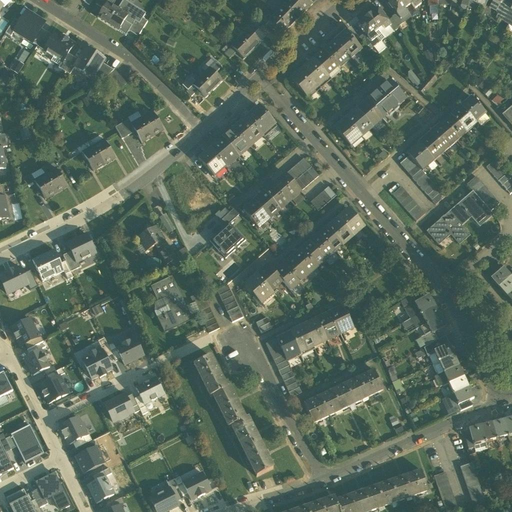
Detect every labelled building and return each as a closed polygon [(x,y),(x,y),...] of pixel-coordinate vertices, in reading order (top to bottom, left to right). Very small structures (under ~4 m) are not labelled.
[(0,0),(0,11),(11,1),(10,0),(0,0)] [(101,8),(103,9),(107,4),(104,2),(100,0),(98,0),(96,5),(101,8)] [(270,1),(282,9),(290,0),(269,0),(269,1),(270,1)] [(304,0),(290,0),(282,9),(287,13),(296,22),(312,5),(304,0)] [(404,10),(407,8),(400,0),(388,0),(385,3),(395,16),(396,16),(400,20),(408,15),(404,10)] [(400,0),(407,8),(411,5),(415,9),(421,5),(417,0),(400,0)] [(477,0),(475,4),(475,5),(484,10),(487,2),(483,0),(477,0)] [(498,7),(503,10),(508,1),(507,0),(503,0),(503,1),(502,1),(500,5),(498,7)] [(123,1),(117,10),(128,16),(118,32),(126,37),(129,32),(135,23),(139,25),(142,19),(145,15),(133,7),(123,1)] [(265,6),(278,13),(282,9),(270,1),(265,6)] [(475,5),(475,4),(469,1),(467,8),(467,9),(472,11),(475,5)] [(500,5),(493,1),(489,10),(496,13),(496,12),(498,7),(500,5)] [(511,4),(511,2),(508,1),(503,10),(498,19),(504,22),(510,11),(511,7),(511,6),(511,4)] [(108,25),(117,10),(113,7),(107,4),(103,9),(102,12),(97,19),(108,25)] [(467,9),(467,8),(461,6),(459,14),(465,15),(467,9)] [(287,13),(282,9),(278,13),(275,17),(274,16),(268,22),(274,28),(287,13)] [(378,9),(367,18),(378,31),(382,28),(385,31),(389,28),(391,26),(388,23),(389,22),(388,22),(378,9)] [(108,25),(118,32),(128,16),(117,10),(108,25)] [(14,33),(32,44),(41,30),(45,24),(26,12),(19,23),(13,32),(14,33)] [(296,22),(287,13),(274,28),(273,28),(277,31),(282,36),(296,22)] [(409,14),(408,15),(400,20),(403,24),(410,19),(409,14)] [(395,16),(392,19),(397,28),(403,24),(400,20),(396,16),(395,16)] [(374,34),(378,31),(367,18),(356,27),(363,35),(365,38),(367,40),(368,39),(371,43),(376,39),(377,38),(374,34)] [(129,32),(138,38),(142,30),(147,22),(142,19),(139,25),(135,23),(129,32)] [(398,29),(397,28),(392,19),(388,22),(389,22),(388,23),(391,26),(389,28),(392,32),(393,33),(398,29)] [(5,34),(11,38),(14,33),(13,32),(19,23),(14,20),(5,34)] [(248,31),(253,36),(259,29),(254,25),(248,31)] [(378,31),(384,39),(392,32),(389,28),(385,31),(382,28),(378,31)] [(32,44),(37,47),(46,33),(41,30),(32,44)] [(247,31),(239,40),(252,52),(260,44),(253,36),(248,31),(247,31)] [(374,34),(377,38),(380,43),(384,39),(378,31),(374,34)] [(53,37),(46,33),(37,47),(44,52),(53,37)] [(345,33),(334,43),(350,61),(361,51),(345,33)] [(43,52),(53,58),(61,64),(62,64),(68,55),(74,45),(55,34),(53,37),(44,52),(43,52)] [(380,43),(377,38),(376,39),(371,43),(368,39),(367,40),(365,38),(362,41),(359,38),(359,39),(363,43),(371,50),(373,49),(380,43)] [(175,42),(168,39),(166,45),(173,48),(175,42)] [(244,61),(252,52),(239,40),(230,48),(231,48),(235,53),(244,61)] [(339,70),(350,61),(334,43),(324,52),(338,69),(339,70)] [(386,49),(380,43),(373,49),(378,55),(386,49)] [(231,48),(230,48),(227,45),(221,51),(225,55),(231,48)] [(225,55),(229,59),(235,53),(231,48),(225,55)] [(87,73),(94,77),(95,76),(102,64),(104,61),(85,49),(78,61),(74,68),(86,75),(87,73)] [(24,52),(18,62),(23,65),(29,55),(24,52)] [(338,69),(324,52),(313,61),(328,78),(328,77),(338,69)] [(58,69),(64,72),(73,58),(68,55),(62,64),(61,64),(59,67),(58,69)] [(59,67),(61,64),(53,58),(51,62),(59,67)] [(78,61),(73,58),(64,72),(69,76),(74,68),(78,61)] [(210,70),(216,63),(212,59),(202,69),(206,73),(209,69),(210,70)] [(437,81),(451,65),(444,59),(417,91),(424,97),(437,82),(437,81)] [(18,62),(16,61),(9,71),(18,76),(24,66),(23,65),(18,62)] [(329,79),(328,78),(313,61),(302,70),(318,88),(329,79)] [(354,66),(350,61),(339,70),(344,75),(354,66)] [(210,70),(214,74),(221,68),(216,63),(210,70)] [(107,78),(114,72),(102,64),(95,76),(102,81),(107,78)] [(206,73),(201,78),(214,90),(222,82),(214,74),(210,70),(209,69),(206,73)] [(341,73),(338,69),(328,77),(331,81),(341,73)] [(307,98),(318,88),(302,70),(291,80),(307,98)] [(106,78),(110,83),(118,75),(114,71),(114,72),(107,78),(106,78)] [(416,87),(421,83),(412,72),(407,75),(416,87)] [(110,83),(114,87),(122,80),(118,75),(110,83)] [(205,99),(214,90),(201,78),(193,86),(193,87),(198,91),(205,99)] [(127,85),(122,80),(114,87),(118,92),(123,88),(127,85)] [(389,83),(367,102),(380,117),(383,120),(387,116),(387,115),(396,107),(397,108),(404,101),(389,83)] [(187,93),(191,98),(198,91),(193,87),(187,93)] [(499,96),(492,100),(497,106),(503,102),(499,96)] [(88,98),(82,101),(85,108),(92,105),(88,98)] [(466,103),(460,108),(475,124),(476,123),(485,115),(470,98),(469,99),(470,99),(471,100),(467,104),(466,103)] [(356,111),(370,126),(380,117),(367,102),(356,111)] [(67,106),(61,109),(65,115),(71,112),(67,106)] [(259,108),(246,119),(261,135),(262,137),(275,127),(259,108)] [(460,108),(450,117),(464,133),(465,135),(476,126),(475,124),(460,108)] [(346,120),(359,136),(370,126),(356,111),(346,120)] [(141,119),(138,113),(127,119),(128,121),(131,125),(135,123),(136,124),(142,121),(141,119)] [(142,119),(141,119),(152,138),(163,131),(152,113),(147,115),(148,117),(143,121),(142,119)] [(485,115),(476,123),(481,128),(490,121),(485,115)] [(383,120),(380,117),(370,126),(372,129),(383,120)] [(450,117),(439,126),(453,142),(455,144),(461,139),(459,137),(464,133),(450,117)] [(141,144),(152,138),(141,119),(142,121),(136,124),(135,123),(131,125),(130,125),(135,133),(141,144)] [(249,146),(261,135),(246,119),(234,129),(249,146)] [(350,146),(361,137),(359,136),(346,120),(334,130),(350,148),(351,148),(350,146)] [(115,129),(122,140),(135,133),(130,125),(131,125),(128,121),(115,129)] [(372,129),(370,126),(359,136),(361,137),(361,138),(372,129)] [(439,126),(429,135),(443,151),(444,153),(450,148),(448,146),(453,142),(439,126)] [(279,132),(275,127),(262,137),(263,138),(267,142),(279,132)] [(27,129),(19,131),(22,142),(30,140),(27,129)] [(237,156),(249,146),(234,129),(222,139),(237,156)] [(263,138),(262,137),(261,135),(249,146),(251,148),(263,138)] [(429,135),(418,144),(434,163),(440,157),(438,155),(443,151),(429,135)] [(238,157),(237,156),(222,139),(210,150),(226,168),(238,157)] [(100,146),(94,149),(104,166),(115,160),(104,141),(99,144),(100,146)] [(427,168),(434,163),(418,144),(406,155),(409,158),(413,162),(417,167),(420,171),(425,166),(427,168)] [(239,159),(251,148),(249,146),(237,156),(238,157),(239,159)] [(93,172),(104,166),(94,149),(88,153),(87,151),(82,154),(93,172)] [(210,150),(198,160),(206,169),(214,178),(226,168),(210,150)] [(382,162),(388,157),(384,152),(378,157),(382,162)] [(400,165),(404,170),(413,162),(409,158),(400,165)] [(299,164),(306,172),(311,168),(303,160),(299,164)] [(486,169),(490,173),(499,165),(495,161),(486,169)] [(404,170),(408,174),(417,167),(413,162),(404,170)] [(294,168),(302,176),(306,172),(299,164),(294,168)] [(490,173),(494,178),(503,170),(499,165),(490,173)] [(408,174),(412,179),(421,171),(420,171),(417,167),(408,174)] [(290,171),(297,180),(302,176),(294,168),(290,171)] [(319,177),(311,168),(306,172),(314,181),(319,177)] [(206,169),(197,177),(205,187),(207,189),(216,181),(214,178),(206,169)] [(40,181),(46,178),(41,170),(31,176),(34,182),(39,179),(40,181)] [(52,174),(46,178),(56,195),(67,188),(56,170),(51,172),(52,174)] [(494,178),(498,182),(507,174),(503,170),(494,178)] [(285,175),(293,184),(297,180),(290,171),(285,175)] [(412,179),(416,184),(425,176),(421,171),(412,179)] [(314,181),(306,172),(302,176),(309,185),(314,181)] [(498,182),(502,187),(511,179),(507,174),(498,182)] [(285,175),(274,184),(288,200),(299,191),(293,184),(285,175)] [(309,185),(302,176),(297,180),(305,189),(309,185)] [(416,184),(419,188),(429,180),(425,176),(416,184)] [(197,177),(193,181),(201,190),(205,187),(197,177)] [(45,201),(56,195),(46,178),(40,181),(39,179),(34,182),(45,201)] [(466,186),(470,190),(479,182),(475,178),(466,186)] [(502,187),(506,191),(511,185),(511,180),(511,179),(502,187)] [(305,189),(297,180),(293,184),(299,191),(300,193),(305,189)] [(419,188),(423,193),(432,185),(429,180),(419,188)] [(193,181),(184,189),(203,210),(212,202),(201,190),(193,181)] [(483,187),(479,182),(470,190),(472,192),(474,195),(483,187)] [(289,201),(288,200),(274,184),(264,193),(278,210),(289,201)] [(423,193),(427,197),(436,189),(432,185),(423,193)] [(487,191),(483,187),(474,195),(478,199),(487,191)] [(323,192),(331,201),(336,197),(328,188),(323,192)] [(405,193),(401,188),(392,196),(396,201),(405,193)] [(194,217),(203,210),(184,189),(176,197),(183,205),(194,217)] [(427,197),(431,202),(440,194),(436,189),(427,197)] [(289,201),(290,202),(301,193),(300,193),(299,191),(288,200),(289,201)] [(491,196),(487,191),(478,199),(482,204),(491,196)] [(319,196),(327,205),(331,201),(323,192),(319,196)] [(472,192),(449,213),(460,225),(474,213),(482,223),(492,215),(490,213),(486,208),(482,204),(478,199),(474,195),(472,192)] [(280,212),(278,210),(264,193),(253,203),(269,221),(280,212)] [(409,197),(405,193),(396,201),(400,205),(409,197)] [(444,198),(440,194),(431,202),(435,206),(444,198)] [(226,200),(230,205),(236,201),(231,195),(226,200)] [(314,200),(322,209),(327,205),(319,196),(314,200)] [(495,200),(491,196),(482,204),(486,208),(495,200)] [(179,209),(183,205),(176,197),(171,201),(179,209)] [(413,202),(409,197),(400,205),(404,210),(413,202)] [(0,220),(8,219),(4,198),(0,199),(0,220)] [(310,204),(318,213),(322,209),(314,200),(310,204)] [(499,205),(495,200),(486,208),(490,213),(499,205)] [(278,210),(280,212),(290,202),(289,201),(278,210)] [(417,206),(413,202),(404,210),(408,214),(417,206)] [(258,230),(269,221),(253,203),(243,212),(258,230)] [(421,211),(417,206),(408,214),(412,219),(421,211)] [(221,222),(230,213),(226,209),(222,213),(220,211),(215,216),(221,222)] [(220,222),(225,228),(229,224),(229,225),(239,216),(233,210),(230,213),(221,222),(220,222)] [(347,211),(337,220),(351,236),(352,237),(362,228),(347,211)] [(425,215),(421,211),(412,219),(416,223),(425,215)] [(469,236),(460,225),(449,213),(427,233),(438,245),(449,234),(459,245),(469,236)] [(166,216),(159,220),(168,235),(175,231),(166,216)] [(340,245),(351,236),(337,220),(327,229),(327,230),(340,245)] [(219,234),(209,243),(225,260),(235,252),(233,250),(236,248),(237,249),(245,242),(229,225),(229,224),(225,228),(221,232),(223,233),(220,236),(219,234)] [(363,229),(362,228),(352,237),(353,238),(363,229)] [(298,232),(292,229),(288,234),(294,238),(298,232)] [(155,248),(163,261),(172,255),(159,235),(156,237),(152,230),(137,239),(142,246),(144,245),(149,251),(155,248)] [(341,246),(340,245),(327,230),(323,233),(323,232),(318,236),(318,237),(332,253),(333,255),(338,251),(337,249),(341,246)] [(86,236),(67,245),(71,253),(76,264),(77,264),(95,255),(86,236)] [(342,247),(353,238),(352,237),(351,236),(340,245),(341,246),(342,247)] [(328,257),(332,253),(318,237),(315,241),(314,240),(309,244),(325,262),(329,258),(328,257)] [(320,266),(325,262),(309,244),(305,248),(305,249),(301,252),(316,269),(316,270),(320,266)] [(146,253),(142,246),(136,250),(141,257),(146,253)] [(275,246),(269,249),(272,255),(278,252),(275,246)] [(175,256),(181,266),(191,261),(185,249),(175,256)] [(54,251),(32,262),(42,283),(64,273),(60,265),(54,251)] [(307,277),(316,269),(301,252),(297,256),(296,255),(292,259),(307,277)] [(71,253),(63,257),(65,262),(71,273),(79,269),(77,264),(76,264),(71,253)] [(338,260),(333,255),(332,253),(328,257),(329,258),(325,262),(330,268),(338,260)] [(163,261),(167,266),(175,261),(172,255),(163,261)] [(299,284),(307,277),(292,259),(287,263),(288,264),(283,267),(299,284)] [(65,262),(60,265),(64,273),(68,282),(73,279),(71,273),(65,262)] [(271,293),(282,283),(274,274),(268,266),(256,276),(257,276),(271,293)] [(299,285),(299,284),(283,267),(279,271),(279,270),(274,274),(282,283),(290,292),(294,288),(299,285)] [(20,269),(13,272),(6,275),(0,278),(0,280),(7,296),(27,286),(28,286),(23,275),(20,269)] [(320,274),(316,270),(316,269),(307,277),(311,282),(320,274)] [(497,282),(501,287),(511,278),(510,278),(503,269),(491,280),(494,284),(497,282)] [(30,272),(23,275),(28,286),(27,286),(30,292),(38,288),(30,272)] [(272,295),(271,293),(257,276),(245,286),(261,305),(272,295)] [(214,283),(208,277),(202,282),(208,288),(214,283)] [(303,289),(311,282),(307,277),(299,284),(299,285),(303,289)] [(509,296),(511,292),(511,279),(511,278),(501,287),(499,289),(502,293),(504,291),(509,296)] [(158,318),(165,333),(190,320),(189,318),(185,308),(171,280),(152,289),(158,301),(163,299),(170,313),(158,318)] [(338,295),(342,292),(336,284),(332,288),(338,295)] [(294,297),(303,289),(299,285),(294,288),(290,292),(294,297)] [(217,291),(219,297),(230,292),(227,286),(217,291)] [(219,297),(222,302),(233,297),(230,292),(219,297)] [(400,303),(404,310),(414,304),(420,301),(416,294),(400,303)] [(321,301),(315,295),(311,299),(316,305),(321,301)] [(420,301),(414,304),(414,305),(415,305),(420,314),(434,306),(428,296),(420,301)] [(194,304),(196,308),(206,303),(204,297),(193,302),(194,304)] [(222,302),(224,308),(235,302),(233,297),(222,302)] [(163,299),(158,301),(155,302),(155,313),(158,318),(170,313),(163,299)] [(224,308),(227,313),(238,308),(235,302),(224,308)] [(196,308),(198,313),(209,308),(206,303),(196,308)] [(194,304),(185,308),(189,318),(198,313),(196,308),(194,304)] [(420,315),(420,314),(415,305),(414,305),(414,304),(404,310),(410,320),(420,315)] [(99,306),(91,310),(95,318),(103,314),(99,306)] [(420,314),(420,315),(420,316),(421,315),(426,325),(440,317),(434,306),(420,314)] [(198,313),(201,319),(212,314),(209,308),(198,313)] [(227,313),(229,318),(240,313),(238,308),(227,313)] [(298,315),(292,309),(288,313),(293,319),(298,315)] [(341,309),(330,314),(340,336),(353,329),(348,318),(346,319),(341,309)] [(243,319),(240,313),(229,318),(232,324),(243,319)] [(201,319),(203,324),(214,319),(212,314),(201,319)] [(327,342),(340,336),(330,314),(317,320),(327,342)] [(425,325),(426,325),(421,315),(420,316),(420,315),(410,320),(416,330),(420,328),(425,325)] [(426,325),(425,325),(426,326),(427,326),(431,332),(432,335),(434,334),(446,327),(440,317),(426,325)] [(203,324),(206,330),(217,324),(214,319),(203,324)] [(256,324),(261,335),(272,330),(267,319),(256,324)] [(30,320),(11,330),(14,336),(13,336),(16,342),(17,341),(20,348),(24,345),(39,338),(38,338),(30,320)] [(313,348),(327,342),(317,320),(303,327),(313,348)] [(416,330),(410,320),(401,325),(407,335),(416,330)] [(66,323),(58,326),(62,333),(69,330),(66,323)] [(219,330),(217,324),(206,330),(209,335),(219,330)] [(424,336),(431,332),(427,326),(426,326),(425,325),(420,328),(424,336)] [(300,355),(313,348),(303,327),(289,333),(300,355)] [(420,338),(426,348),(438,341),(434,334),(432,335),(431,332),(424,336),(420,338)] [(286,361),(300,355),(289,333),(276,339),(279,345),(284,356),(286,361)] [(40,337),(38,338),(39,338),(24,345),(27,351),(43,343),(40,337)] [(427,356),(427,358),(429,357),(435,354),(434,352),(448,345),(449,345),(445,337),(438,341),(426,348),(423,349),(427,356)] [(426,348),(420,338),(415,342),(420,351),(423,349),(426,348)] [(98,343),(102,351),(106,359),(112,356),(107,346),(104,339),(98,343)] [(265,345),(268,350),(279,345),(276,339),(265,345)] [(121,360),(124,367),(144,357),(135,341),(129,344),(128,343),(122,346),(122,347),(116,350),(121,360)] [(84,349),(88,356),(94,353),(95,355),(102,351),(98,343),(84,349)] [(112,344),(107,346),(112,356),(116,363),(121,360),(116,350),(112,344)] [(268,350),(273,361),(284,356),(279,345),(268,350)] [(438,362),(438,363),(439,363),(453,356),(448,345),(434,352),(435,354),(438,362)] [(423,349),(420,351),(415,354),(417,360),(427,356),(423,349)] [(40,351),(24,359),(33,377),(49,369),(40,351)] [(89,358),(82,361),(92,381),(99,378),(100,379),(106,376),(105,375),(112,371),(106,359),(102,351),(95,355),(94,353),(88,356),(89,358)] [(429,357),(432,365),(438,363),(438,362),(435,354),(429,357)] [(273,361),(276,366),(286,361),(284,356),(273,361)] [(453,356),(439,363),(443,373),(443,374),(444,373),(458,367),(453,356)] [(210,398),(213,397),(213,396),(226,390),(226,389),(220,378),(218,372),(217,372),(210,357),(194,365),(210,398)] [(276,366),(278,372),(289,367),(286,361),(276,366)] [(437,376),(443,373),(439,363),(438,363),(432,365),(437,376)] [(278,372),(281,377),(291,372),(289,367),(278,372)] [(458,367),(444,373),(448,383),(447,384),(448,384),(463,377),(458,367)] [(46,377),(48,383),(59,377),(65,375),(62,369),(46,377)] [(281,377),(283,383),(294,378),(291,372),(281,377)] [(374,372),(358,379),(366,396),(368,399),(383,391),(374,372)] [(438,389),(448,384),(447,384),(448,383),(444,373),(443,374),(434,378),(438,389)] [(3,374),(0,375),(0,398),(12,393),(3,374)] [(68,395),(59,377),(48,383),(39,387),(43,393),(42,394),(44,399),(45,399),(48,405),(68,395)] [(452,395),(453,395),(468,388),(463,377),(448,384),(453,394),(452,394),(452,395)] [(283,383),(286,388),(296,383),(294,378),(283,383)] [(360,398),(366,396),(358,379),(345,385),(353,402),(355,405),(362,401),(360,398)] [(164,397),(155,380),(136,390),(140,397),(144,407),(164,397)] [(400,380),(392,384),(397,395),(405,391),(400,380)] [(286,388),(288,394),(299,389),(296,383),(286,388)] [(347,405),(353,402),(345,385),(332,391),(340,408),(341,411),(348,408),(347,405)] [(229,388),(226,389),(226,390),(213,396),(213,397),(229,428),(231,427),(244,420),(237,405),(235,400),(229,388)] [(453,395),(454,397),(458,405),(457,405),(458,406),(469,401),(473,399),(468,388),(453,395)] [(301,394),(299,389),(288,394),(291,399),(301,394)] [(334,411),(340,408),(332,391),(319,398),(328,417),(335,414),(334,411)] [(448,416),(460,411),(457,406),(452,409),(448,400),(454,397),(453,395),(452,395),(441,400),(448,416)] [(104,406),(113,424),(119,420),(120,422),(128,418),(127,416),(133,413),(126,399),(125,396),(104,406)] [(132,396),(126,399),(133,413),(134,415),(140,412),(134,400),(132,396)] [(140,397),(134,400),(140,412),(142,417),(148,414),(144,407),(140,397)] [(457,406),(458,406),(457,405),(458,405),(454,397),(448,400),(452,409),(457,406)] [(313,425),(328,417),(319,398),(303,405),(307,412),(309,417),(313,425)] [(460,411),(460,412),(472,407),(469,401),(458,406),(457,406),(460,411)] [(77,418),(60,427),(63,433),(61,434),(65,440),(67,440),(69,446),(73,444),(84,438),(86,437),(83,431),(85,430),(82,424),(80,425),(77,418)] [(247,418),(244,420),(231,427),(240,445),(256,438),(256,437),(254,432),(253,432),(247,418)] [(511,418),(503,421),(508,437),(511,436),(511,418)] [(393,428),(398,425),(396,419),(389,422),(392,428),(393,428)] [(503,421),(492,424),(496,440),(508,437),(503,421)] [(398,425),(393,428),(396,435),(403,432),(400,424),(398,425)] [(492,424),(481,427),(485,443),(496,440),(492,424)] [(30,426),(10,436),(11,437),(17,448),(25,464),(44,454),(30,426)] [(473,446),(483,444),(485,443),(481,427),(469,430),(471,437),(473,446)] [(3,435),(0,435),(0,442),(5,453),(11,451),(5,440),(3,435)] [(11,437),(5,440),(11,451),(17,448),(11,437)] [(465,439),(468,450),(474,449),(473,446),(471,437),(465,439)] [(84,438),(73,444),(76,449),(87,444),(84,438)] [(263,452),(256,438),(240,445),(256,478),(272,470),(266,458),(264,452),(263,452)] [(0,442),(0,476),(13,469),(5,453),(0,442)] [(76,450),(80,456),(95,448),(92,442),(76,450)] [(484,451),(483,444),(473,446),(474,449),(475,453),(484,451)] [(80,456),(75,458),(84,475),(104,465),(95,448),(80,456)] [(469,457),(471,464),(479,462),(476,454),(469,457)] [(473,470),(471,464),(460,468),(462,474),(473,470)] [(92,477),(95,483),(105,478),(111,475),(109,469),(92,477)] [(475,475),(473,470),(462,474),(464,479),(475,475)] [(421,471),(405,477),(412,498),(428,492),(421,471)] [(447,479),(445,473),(433,477),(435,483),(447,479)] [(204,495),(210,491),(202,474),(182,484),(187,494),(191,501),(197,498),(198,499),(205,495),(204,495)] [(36,484),(39,488),(45,501),(52,497),(59,511),(69,506),(54,475),(36,484)] [(477,481),(475,475),(464,479),(466,485),(477,481)] [(405,477),(391,482),(398,502),(412,498),(405,477)] [(95,483),(88,487),(96,504),(114,496),(105,478),(95,483)] [(182,497),(187,494),(182,484),(179,478),(174,481),(175,482),(182,497)] [(449,484),(447,479),(435,483),(437,488),(449,484)] [(479,486),(477,481),(466,485),(468,490),(479,486)] [(175,482),(168,486),(170,490),(176,502),(183,498),(182,497),(175,482)] [(391,482),(377,487),(384,507),(398,502),(391,482)] [(151,488),(155,497),(167,491),(162,483),(151,488)] [(451,490),(449,484),(437,488),(439,494),(451,490)] [(481,492),(479,486),(468,490),(470,496),(481,492)] [(377,487),(363,491),(371,511),(384,507),(377,487)] [(47,505),(45,501),(39,488),(31,492),(35,500),(39,508),(47,505)] [(34,511),(30,503),(23,490),(6,499),(12,511),(34,511)] [(155,497),(150,500),(156,511),(167,511),(178,507),(176,502),(170,490),(167,491),(155,497)] [(453,496),(451,490),(439,494),(441,499),(453,496)] [(363,491),(350,496),(355,511),(369,511),(371,511),(363,491)] [(483,498),(481,492),(470,496),(472,501),(483,498)] [(355,511),(350,496),(336,501),(339,511),(355,511)] [(454,501),(453,496),(441,499),(443,505),(454,501)] [(334,497),(321,502),(324,511),(339,511),(336,501),(334,497)] [(485,503),(483,498),(472,501),(473,507),(485,503)] [(105,507),(107,511),(108,511),(119,507),(123,505),(121,499),(105,507)] [(41,511),(39,508),(35,500),(30,503),(34,511),(41,511)] [(456,507),(454,501),(443,505),(445,511),(456,507)] [(324,511),(321,502),(307,507),(308,511),(324,511)] [(130,511),(126,503),(123,505),(119,507),(121,511),(130,511)]
